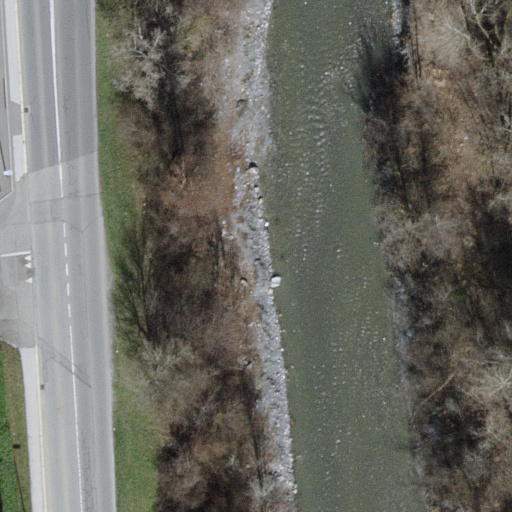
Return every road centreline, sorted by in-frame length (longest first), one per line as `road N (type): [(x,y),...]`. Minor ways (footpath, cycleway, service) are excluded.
road 1 (tertiary): [(65,237),(81,511)]
road 2 (tertiary): [(55,0),(65,237)]
